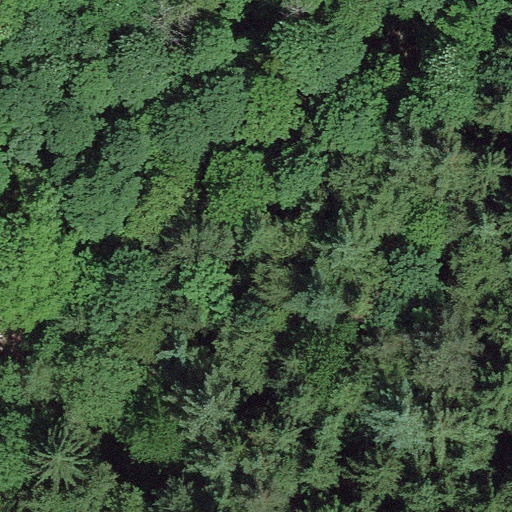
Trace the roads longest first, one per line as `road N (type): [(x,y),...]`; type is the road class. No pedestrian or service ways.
road 1 (track): [(0,416),(216,211),(511,10)]
road 2 (track): [(217,0),(0,209)]
